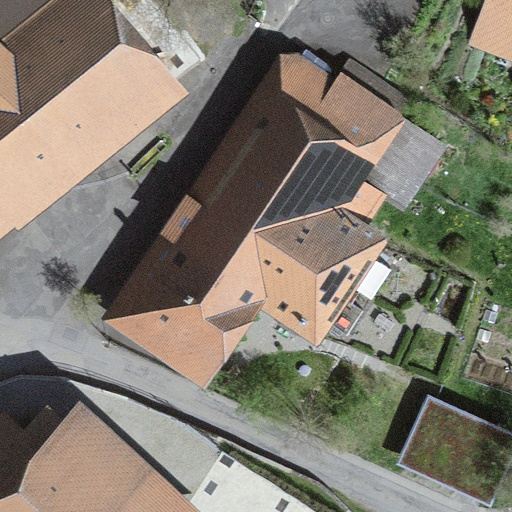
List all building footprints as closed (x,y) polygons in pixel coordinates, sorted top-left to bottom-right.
[(0,203),(166,77),(100,0),(26,0),(0,21),(0,203)] [(511,0),(504,0),(490,42),(511,49),(511,0)] [(303,55),(127,313),(199,361),(240,300),(294,337),(369,228),(329,201),(359,156),(405,187),(434,144),(303,55)] [(424,401),(397,461),(483,500),(511,440),(424,401)] [(152,511),(50,416),(31,437),(12,418),(0,433),(0,511),(152,511)]
